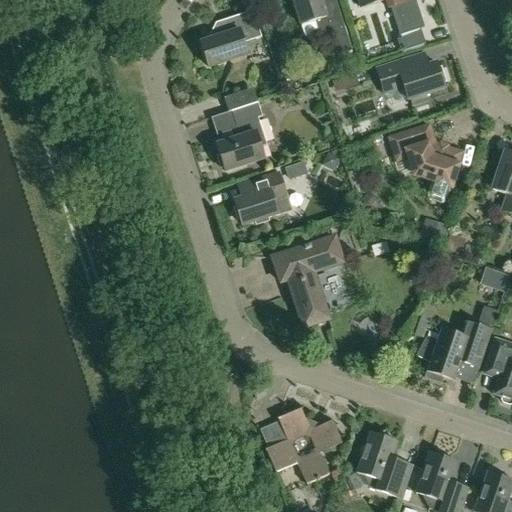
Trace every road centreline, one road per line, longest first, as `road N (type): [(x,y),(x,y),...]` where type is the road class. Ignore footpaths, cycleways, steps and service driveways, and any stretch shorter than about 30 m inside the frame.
road 1 (residential): [(511,443),(257,357),(244,345),(157,89),(163,31),(185,0)]
road 2 (track): [(0,2),(166,511)]
road 3 (residential): [(511,112),(489,99),(452,0)]
